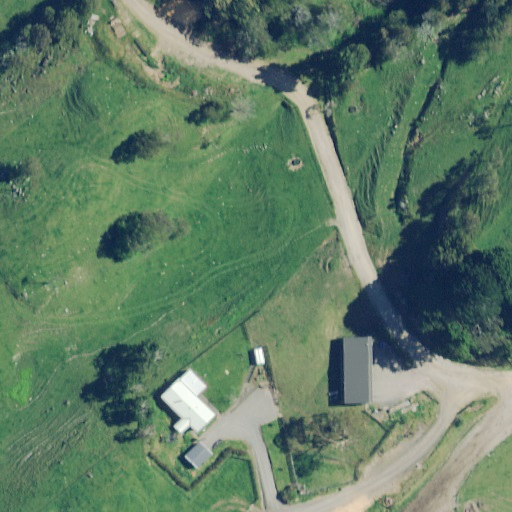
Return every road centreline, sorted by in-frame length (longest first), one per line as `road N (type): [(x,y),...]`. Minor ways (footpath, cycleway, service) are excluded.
road 1 (track): [(102,0),(100,23),(183,72),(293,67),(338,265),(411,440)]
road 2 (track): [(290,511),(411,440)]
road 3 (track): [(411,440),(511,372)]
